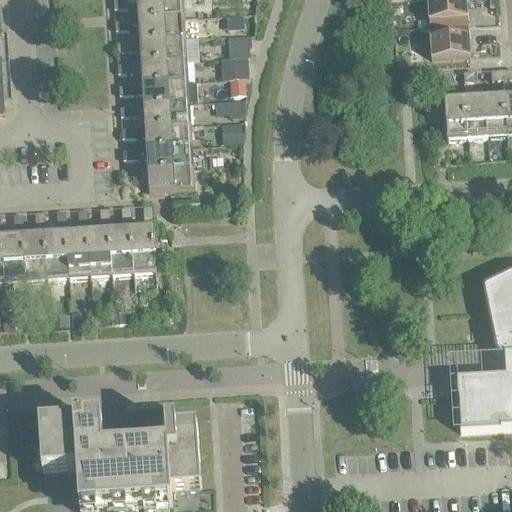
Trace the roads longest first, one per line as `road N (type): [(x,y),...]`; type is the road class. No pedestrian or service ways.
road 1 (unclassified): [(289,339),(0,352)]
road 2 (unclassified): [(511,189),(286,204)]
road 3 (unclassified): [(286,204),(292,80),(316,0)]
road 4 (residential): [(23,129),(77,126),(80,189),(0,194)]
road 5 (unclassified): [(289,339),(303,511)]
road 6 (unclassified): [(286,204),(289,339)]
road 7 (residential): [(16,0),(23,129)]
